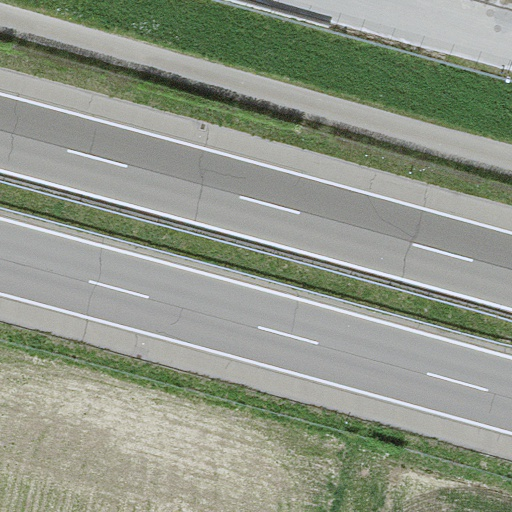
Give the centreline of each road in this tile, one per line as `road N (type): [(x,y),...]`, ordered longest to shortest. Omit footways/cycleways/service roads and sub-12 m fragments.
road 1 (motorway): [(0,259),(511,397)]
road 2 (motorway): [(511,272),(0,134)]
